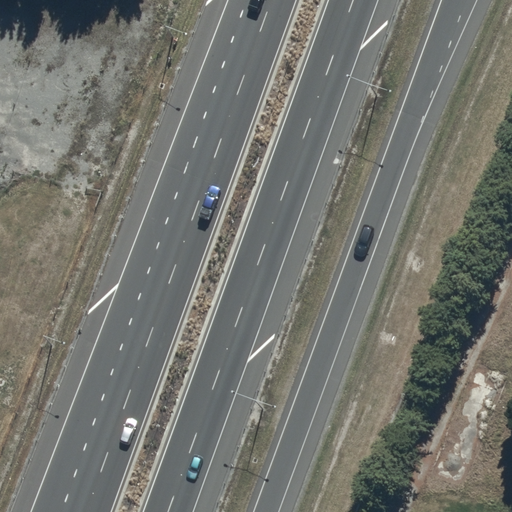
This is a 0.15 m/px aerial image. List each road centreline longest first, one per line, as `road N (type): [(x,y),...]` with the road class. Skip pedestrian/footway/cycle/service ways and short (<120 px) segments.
road 1 (trunk): [(459,0),(265,511)]
road 2 (trunk): [(85,511),(272,0)]
road 3 (trunk): [(356,0),(171,511)]
